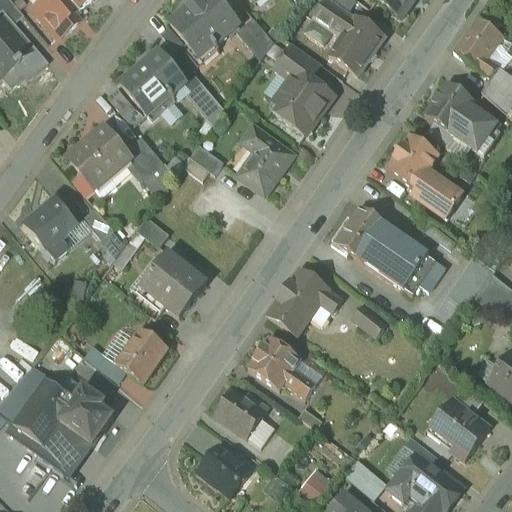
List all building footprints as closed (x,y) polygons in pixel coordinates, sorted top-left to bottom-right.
[(4,0),(0,0),(0,17),(1,16),(13,30),(22,21),(4,0)] [(63,3),(60,0),(44,0),(44,4),(32,14),(58,44),(78,28),(75,24),(81,19),(78,16),(71,22),(58,7),(63,3)] [(96,0),(60,0),(63,3),(58,7),(71,22),(78,16),(96,0)] [(213,0),(206,0),(187,16),(189,18),(173,31),(172,29),(171,30),(199,64),(214,52),(218,57),(220,56),(216,50),(238,32),(227,19),(229,18),(213,0)] [(357,7),(347,0),(330,0),(328,4),(349,19),(357,7)] [(374,0),(373,3),(402,23),(413,8),(411,6),(414,0),(374,0)] [(349,19),(328,4),(319,17),(310,11),(305,18),(341,43),(355,23),(349,19)] [(486,18),(481,26),(478,24),(454,58),(491,84),(499,73),(488,65),(504,42),(492,34),(498,26),(486,18)] [(1,23),(0,24),(0,84),(2,84),(10,94),(23,84),(26,87),(47,69),(33,53),(29,56),(1,23)] [(341,43),(329,60),(358,81),(385,43),(355,23),(341,43)] [(254,24),(237,38),(257,62),(261,67),(274,49),(254,24)] [(293,49),(276,73),(292,84),(298,76),(311,85),(322,70),(293,49)] [(160,61),(139,79),(138,78),(122,91),(144,117),(167,98),(175,108),(177,106),(172,101),(186,90),(160,60),(159,60),(160,61)] [(257,62),(249,73),(253,77),(261,67),(257,62)] [(511,113),(511,81),(499,73),(491,84),(481,97),(507,121),(511,113)] [(311,85),(298,76),(292,84),(270,114),(306,140),(333,101),(311,85)] [(225,116),(202,88),(186,101),(213,132),(225,116)] [(438,100),(432,108),(433,109),(425,121),(435,128),(455,141),(455,142),(460,135),(474,144),(469,151),(484,162),(500,139),(494,135),(496,131),(474,115),(478,110),(447,88),(439,100),(438,100)] [(435,128),(428,139),(448,152),(455,141),(435,128)] [(294,161),(253,132),(242,148),(255,158),(237,182),(265,202),(294,161)] [(124,159),(105,137),(71,166),(95,194),(124,169),(129,165),(124,159)] [(440,161),(410,141),(386,176),(416,196),(430,176),(440,161)] [(165,171),(142,144),(124,159),(129,165),(124,169),(142,190),(165,171)] [(224,169),(200,151),(191,163),(210,177),(216,181),(224,169)] [(210,177),(191,163),(184,173),(203,187),(210,177)] [(430,176),(416,196),(412,201),(447,225),(463,202),(429,179),(431,177),(430,176)] [(78,232),(55,204),(21,232),(40,254),(53,243),(58,248),(78,232)] [(361,213),(335,249),(364,269),(365,268),(389,233),(389,232),(361,213)] [(114,236),(96,215),(84,225),(102,246),(114,236)] [(442,228),(428,218),(424,223),(438,233),(442,228)] [(169,240),(148,223),(137,236),(146,243),(159,253),(169,240)] [(429,260),(389,233),(365,268),(405,296),(429,261),(429,260)] [(137,236),(122,257),(131,264),(146,243),(137,236)] [(207,290),(168,259),(142,291),(166,310),(165,312),(180,324),(207,290)] [(429,261),(405,296),(413,301),(437,267),(429,261)] [(496,277),(475,261),(447,301),(468,316),(476,305),(493,280),(496,277)] [(300,277),(270,322),(298,341),(319,310),(328,297),(300,277)] [(511,295),(493,280),(476,305),(511,334),(511,295)] [(342,306),(328,297),(319,310),(332,319),(342,306)] [(386,330),(364,312),(354,325),(376,343),(386,330)] [(168,354),(140,335),(121,362),(116,369),(144,389),(168,354)] [(302,366),(270,344),(248,375),(280,397),(285,390),(295,376),(302,366)] [(121,362),(110,355),(105,362),(116,369),(121,362)] [(511,356),(488,387),(511,406),(511,356)] [(316,391),(295,376),(285,390),(306,405),(316,391)] [(43,383),(10,430),(42,452),(60,427),(58,426),(73,405),(43,383)] [(106,407),(83,391),(73,405),(58,426),(60,427),(93,451),(114,421),(102,412),(106,407)] [(233,397),(215,423),(248,445),(269,414),(249,400),(245,405),(233,397)] [(491,434),(453,405),(431,434),(455,452),(451,457),(465,467),(491,434)] [(322,427),(305,414),(299,423),(316,435),(322,427)] [(219,452),(198,478),(216,493),(217,492),(231,503),(251,477),(219,452)] [(40,463),(35,469),(14,454),(0,474),(0,485),(4,488),(7,484),(19,493),(17,496),(16,497),(17,497),(17,498),(36,511),(51,511),(54,508),(58,511),(67,498),(63,495),(70,484),(41,463),(40,464),(40,463)] [(397,477),(379,462),(356,489),(373,504),(374,505),(397,477)] [(450,511),(464,494),(432,470),(431,472),(417,462),(400,484),(414,494),(412,496),(422,504),(416,511),(450,511)] [(358,511),(345,501),(335,511),(358,511)]
